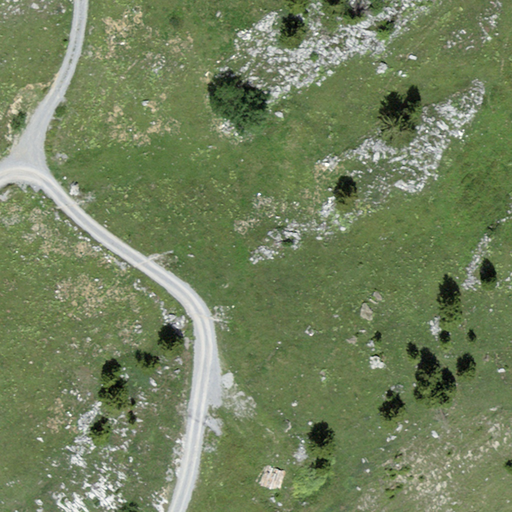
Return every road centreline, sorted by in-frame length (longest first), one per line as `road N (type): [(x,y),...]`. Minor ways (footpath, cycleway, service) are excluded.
road 1 (track): [(174,511),(204,368),(200,314),(43,180),(24,173)]
road 2 (track): [(24,173),(72,55),(80,0)]
